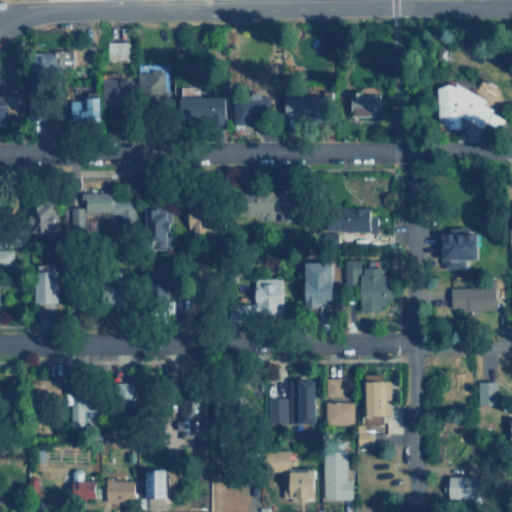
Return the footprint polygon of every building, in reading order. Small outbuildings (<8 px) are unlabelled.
[(126,45),(107,46),(108,59),(126,58),(126,45)] [(33,51),(33,81),(56,81),(56,69),(69,69),(69,51),(33,51)] [(166,66),(137,66),(136,102),(166,102),(166,66)] [(103,107),(130,106),(129,87),(134,87),(133,78),(102,79),(103,107)] [(436,84),(436,122),(446,122),(446,128),(460,128),(460,140),(475,140),(483,122),(499,130),(500,130),(506,116),(485,106),(485,97),(458,84),(436,84)] [(381,92),(351,93),(351,115),(375,114),(374,106),(381,106),(381,92)] [(225,116),(225,94),(178,95),(178,118),(225,116)] [(286,96),(286,115),(324,115),(324,107),(320,106),(320,96),(286,96)] [(70,98),(70,119),(101,118),(101,98),(70,98)] [(271,98),(233,98),(233,121),(271,120),(271,98)] [(131,197),(114,197),(114,192),(82,192),(82,206),(70,206),(70,226),(83,226),(83,212),(118,212),(118,228),(131,228),(131,197)] [(34,236),(56,237),(57,203),(35,202),(34,236)] [(372,208),(328,206),(327,229),(378,231),(378,215),(371,215),(372,208)] [(168,207),(146,208),(147,247),(169,246),(168,207)] [(215,232),(215,208),(187,207),(187,231),(215,232)] [(480,232),(470,231),(470,227),(450,226),(450,232),(442,232),(442,268),(464,269),(465,258),(479,259),(480,232)] [(323,245),(336,245),(336,232),(323,232),(323,245)] [(0,265),(12,265),(12,249),(0,249),(0,265)] [(361,309),(388,309),(388,298),(394,298),(394,277),(382,277),(382,267),(362,267),(362,259),(344,259),(344,283),(361,283),(361,309)] [(306,304),(335,304),(336,261),(307,261),(306,304)] [(59,270),(36,270),(35,301),(59,301),(59,270)] [(251,313),(284,311),(282,277),(253,279),(254,304),(250,304),(251,313)] [(451,309),(496,308),(496,286),(450,287),(451,309)] [(390,380),(382,379),(382,373),(365,372),(364,414),(390,414),(390,380)] [(325,398),(332,398),(332,399),(344,400),(345,377),(325,376),(325,398)] [(62,379),(33,378),(32,395),(61,397),(62,379)] [(289,379),(290,422),(318,422),(317,378),(289,379)] [(497,380),(478,380),(478,404),(498,404),(497,380)] [(95,410),(96,394),(71,394),(70,424),(84,424),(85,409),(95,410)] [(286,422),(287,397),(268,396),(267,421),(286,422)] [(202,437),(201,412),(195,412),(195,398),(178,399),(180,438),(202,437)] [(353,401),(325,401),(324,423),(353,424),(353,401)] [(373,431),(365,431),(365,424),(357,423),(357,443),(373,443),(373,431)] [(270,449),(270,469),(291,469),(291,449),(270,449)] [(347,478),(347,451),(323,451),(323,499),(353,499),(353,478),(347,478)] [(283,498),(316,497),(315,468),(282,469),(283,498)] [(156,480),(148,480),(148,496),(169,497),(169,469),(149,469),(149,474),(156,474),(156,480)] [(105,500),(135,500),(135,478),(106,478),(105,500)] [(96,479),(72,480),(73,497),(96,497),(96,479)]
